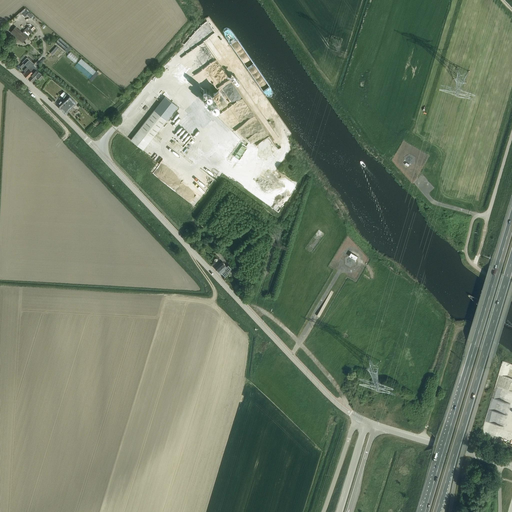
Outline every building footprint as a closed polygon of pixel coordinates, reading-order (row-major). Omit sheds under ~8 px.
[(32,19),(27,11),(19,17),(25,24),(32,19)] [(15,27),(10,32),(22,42),(28,35),(23,31),(22,32),(15,27)] [(59,37),(55,42),(67,52),(71,47),(69,45),(64,41),(59,37)] [(56,46),(50,53),(53,55),(59,48),(56,46)] [(174,55),(177,57),(182,51),(180,49),(174,55)] [(224,80),(232,74),(219,55),(203,65),(207,71),(209,70),(214,78),(220,74),(224,80)] [(22,73),(28,78),(36,69),(37,68),(31,62),(27,59),(25,61),(27,63),(26,65),(23,62),(19,67),(23,71),(24,70),(25,71),(23,73),(22,73)] [(36,69),(28,78),(32,81),(36,76),(40,79),(43,75),(41,73),(36,69)] [(143,149),(177,106),(165,96),(130,139),(143,149)] [(65,111),(74,102),(69,98),(64,103),(61,107),(65,111)] [(255,127),(260,124),(265,121),(260,111),(255,114),(256,116),(253,117),(254,119),(250,121),(252,124),(248,126),(249,129),(254,126),(255,127)] [(197,130),(194,128),(183,120),(179,127),(178,126),(172,135),(185,145),(189,140),(190,140),(197,130)] [(251,132),(254,138),(261,134),(260,133),(265,130),(265,128),(269,126),(267,123),(251,132)] [(245,140),(238,151),(243,154),(250,143),(245,140)] [(210,178),(210,177),(213,176),(211,171),(204,175),(207,180),(210,178)] [(222,261),(219,265),(215,268),(219,273),(220,272),(225,276),(229,272),(228,271),(231,268),(228,265),(226,266),(222,261)]
